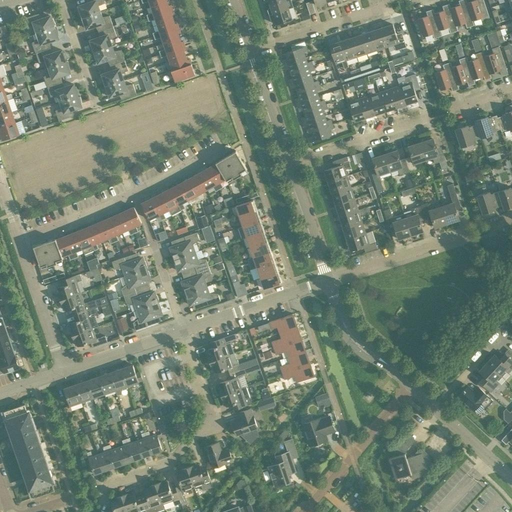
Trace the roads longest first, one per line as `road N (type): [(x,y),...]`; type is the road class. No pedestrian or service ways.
road 1 (residential): [(97,489),(173,464),(212,417),(182,328)]
road 2 (residential): [(18,239),(226,147)]
road 3 (residential): [(182,328),(327,281)]
road 4 (residential): [(327,281),(468,231)]
road 5 (residential): [(287,164),(428,116)]
road 6 (residential): [(249,51),(386,6)]
road 7 (residential): [(63,372),(18,239)]
road 8 (residential): [(320,492),(411,388)]
road 9 (residential): [(63,372),(182,328)]
road 10 (residential): [(327,281),(287,164)]
